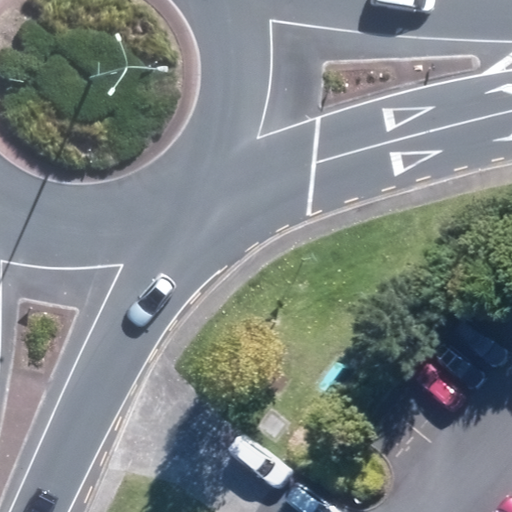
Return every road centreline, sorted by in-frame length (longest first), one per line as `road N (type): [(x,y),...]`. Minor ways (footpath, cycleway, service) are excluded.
road 1 (secondary): [(172,201),(79,412),(14,511)]
road 2 (secondary): [(511,107),(198,178)]
road 3 (secondary): [(301,0),(511,10)]
road 4 (secondary): [(216,0),(233,39),(237,88),(225,136),(198,178)]
road 5 (secondary): [(172,201),(146,216),(88,229),(29,220),(0,205)]
